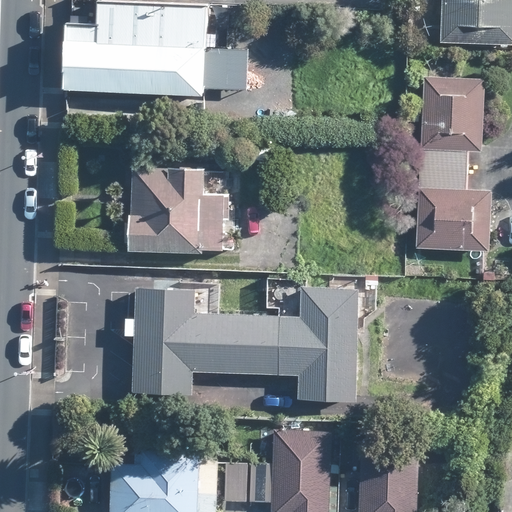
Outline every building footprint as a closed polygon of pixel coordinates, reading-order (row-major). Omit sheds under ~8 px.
[(67,86),(208,91),(211,3),(123,0),(100,0),(100,21),(89,21),(90,14),(75,14),(74,21),(70,21),(67,86)] [(511,0),(444,0),(443,39),(511,41),(511,0)] [(422,166),(469,169),(470,148),(483,149),(483,145),(486,77),(427,74),(422,166)] [(410,102),(410,119),(420,120),(421,103),(410,102)] [(207,167),(139,166),(135,166),(134,211),(132,211),(132,219),(129,219),(129,221),(128,239),(132,239),(132,246),(132,248),(135,248),(206,250),(206,245),(226,246),(227,217),(232,217),(232,193),(207,193),(207,167)] [(468,187),(469,169),(422,166),(418,245),(491,249),(492,227),(492,222),(494,192),(494,188),(468,187)] [(250,312),(247,370),(302,372),(301,395),(360,397),(362,324),(363,284),(306,282),(305,314),(250,312)] [(247,370),(250,312),(220,311),(197,310),(198,287),(139,285),(135,390),(194,392),(195,369),(247,370)] [(333,511),(338,432),(279,428),(277,464),(230,461),(228,499),(275,502),(274,511),(333,511)] [(217,511),(220,456),(202,456),(202,450),(146,448),(146,453),(138,452),(137,462),(114,461),(112,511),(217,511)] [(419,511),(421,464),(364,463),(362,511),(419,511)]
